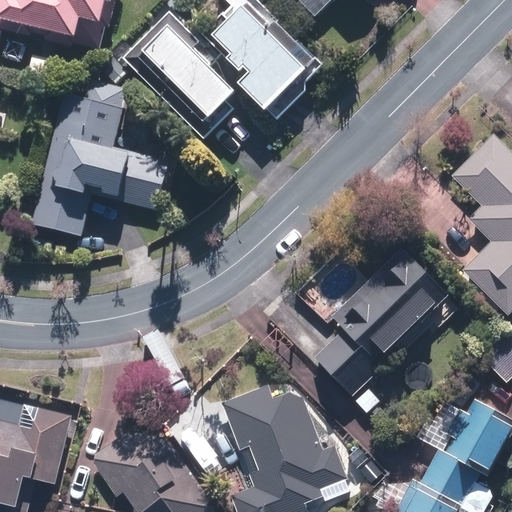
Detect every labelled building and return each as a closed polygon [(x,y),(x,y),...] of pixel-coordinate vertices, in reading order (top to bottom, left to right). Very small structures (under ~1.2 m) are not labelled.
[(0,0),(0,15),(3,16),(0,27),(106,54),(120,0),(0,0)] [(333,64),(269,0),(233,0),(238,5),(207,35),(179,7),(132,54),(212,135),(258,89),(287,117),(319,85),(315,82),(333,64)] [(374,0),(375,1),(375,0),(307,0),(323,16),(339,0),(374,0)] [(59,77),(64,60),(36,53),(32,70),(59,77)] [(37,223),(89,237),(100,194),(163,210),(176,159),(120,145),(135,88),(96,78),(91,97),(71,92),(37,223)] [(511,144),(500,133),(458,175),(488,205),(475,218),(498,240),(469,269),(511,311),(511,144)] [(320,357),(357,396),(468,292),(419,241),(340,315),(351,327),(320,357)] [(511,345),(496,362),(511,377),(511,345)] [(237,493),(244,511),(315,511),(319,511),(316,502),(333,496),(331,488),(358,478),(345,443),(332,448),(312,396),(301,390),(282,397),(277,382),(228,400),(260,484),(237,493)] [(420,476),(400,511),(471,511),(493,471),(500,475),(511,451),(511,412),(481,396),(473,410),(466,406),(427,480),(420,476)] [(0,511),(34,511),(43,477),(63,482),(79,415),(47,407),(42,428),(0,418),(0,511)] [(216,511),(224,507),(177,436),(135,430),(96,456),(123,497),(132,491),(142,505),(139,511),(216,511)]
